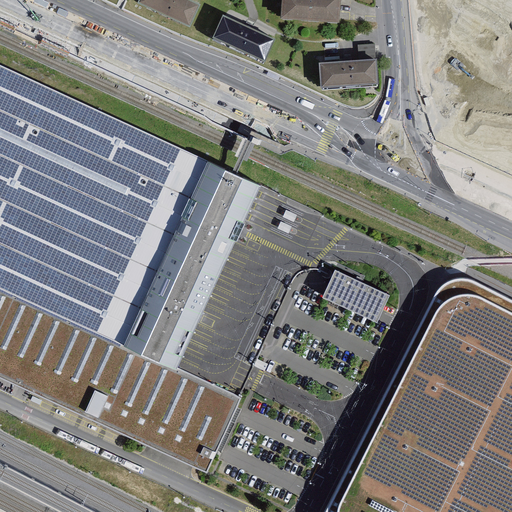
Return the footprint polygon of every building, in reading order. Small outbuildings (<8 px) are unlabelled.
[(201,5),(189,0),(140,0),(139,3),(191,27),(201,5)] [(339,22),(340,0),(283,0),(283,19),(339,22)] [(275,40),(224,16),(214,38),(265,61),(275,40)] [(377,61),(321,65),(323,89),(379,85),(377,61)] [(0,376),(209,472),(243,400),(179,370),(185,357),(189,348),(193,338),(197,331),(203,317),(210,303),(214,294),(218,284),(222,276),(227,267),(231,258),(235,248),(242,233),(256,202),(263,187),(234,174),(0,65),(0,376)] [(511,300),(476,282),(468,280),(459,280),(450,282),(442,287),(436,294),(325,511),(338,511),(340,505),(437,313),(445,303),(455,298),(467,295),(481,298),(511,314),(511,300)] [(511,511),(511,314),(481,298),(467,295),(455,298),(445,303),(437,313),(340,505),(338,511),(511,511)]
